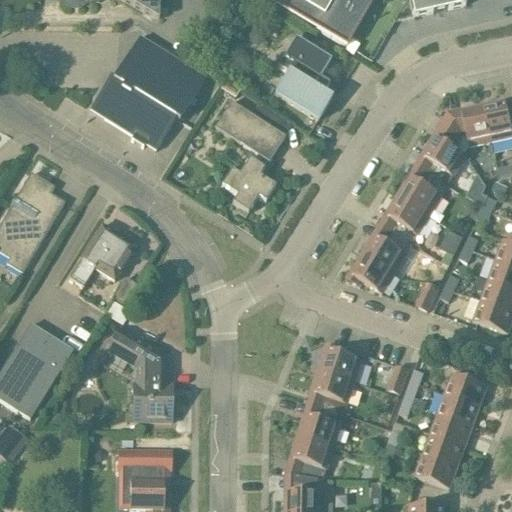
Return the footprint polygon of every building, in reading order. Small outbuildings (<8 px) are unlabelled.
[(0,0),(0,4),(7,0),(63,0),(64,1),(65,2),(66,3),(67,4),(68,5),(69,6),(72,7),(74,8),(76,8),(78,8),(79,7),(82,6),(83,5),(85,3),(86,2),(91,5),(100,0),(107,0),(110,1),(110,0),(119,0),(158,23),(158,22),(158,0),(0,0)] [(292,0),(324,18),(334,0),(292,0)] [(408,0),(413,19),(465,8),(463,0),(408,0)] [(90,112),(133,139),(155,153),(175,122),(179,124),(205,81),(139,40),(113,82),(110,80),(90,112)] [(295,41),(284,60),(277,70),(287,76),(275,97),(318,123),(332,101),(323,96),(329,87),(320,81),(331,63),(295,41)] [(511,113),(509,114),(506,102),(483,107),(492,144),(511,139),(511,113)] [(231,105),(214,130),(255,157),(251,164),(249,162),(238,178),(231,173),(221,189),(236,199),(232,206),(247,216),(257,201),(265,205),(275,190),(259,180),(264,172),(256,167),(260,160),(269,166),(285,140),(231,105)] [(492,144),(483,107),(448,114),(444,121),(460,143),(464,137),(467,137),(470,149),(492,144)] [(447,189),(453,179),(454,179),(466,159),(455,152),(433,139),(421,159),(432,166),(426,176),(447,189)] [(501,178),(511,176),(511,167),(499,170),(501,178)] [(0,226),(0,256),(9,262),(6,267),(22,276),(64,205),(50,197),(54,190),(31,176),(15,202),(20,205),(17,210),(12,207),(0,226)] [(447,189),(426,176),(420,186),(409,179),(397,198),(430,218),(442,199),(441,199),(447,189)] [(492,193),(504,198),(508,190),(496,185),(492,193)] [(430,218),(397,198),(385,218),(396,224),(390,234),(412,248),(418,238),(430,218)] [(489,200),(484,211),(483,212),(491,215),(497,204),(489,200)] [(484,211),(481,209),(477,207),(471,220),(478,223),(483,212),(484,211)] [(483,212),(478,223),(486,227),(491,215),(483,212)] [(69,281),(83,290),(94,272),(114,284),(132,255),(134,256),(138,249),(121,238),(120,241),(110,234),(108,237),(99,231),(80,262),(80,263),(69,281)] [(412,248),(390,234),(384,244),(373,238),(361,257),(394,277),(406,258),(405,258),(412,248)] [(465,251),(472,255),(478,243),(470,239),(465,251)] [(496,263),(511,268),(511,246),(503,243),(496,263)] [(467,266),(472,255),(465,251),(459,262),(467,266)] [(394,277),(361,257),(349,277),(382,297),(394,277)] [(489,283),(511,291),(511,268),(496,263),(489,283)] [(454,294),(459,282),(451,279),(446,290),(454,294)] [(112,301),(124,308),(136,288),(125,281),(112,301)] [(481,304),(511,314),(511,291),(489,283),(481,304)] [(416,309),(427,314),(439,291),(427,286),(416,309)] [(454,294),(446,290),(440,301),(448,305),(454,294)] [(511,326),(511,314),(481,304),(473,325),(508,337),(511,326)] [(30,327),(0,374),(0,404),(29,422),(73,354),(30,327)] [(107,353),(135,369),(135,388),(133,388),(133,425),(171,425),(171,388),(167,388),(167,360),(120,332),(107,353)] [(355,385),(361,363),(325,352),(318,373),(355,385)] [(400,397),(409,373),(397,369),(388,393),(400,397)] [(355,385),(318,373),(311,395),(323,399),(320,410),(344,418),(347,407),(348,407),(355,385)] [(411,385),(419,388),(423,376),(415,373),(411,385)] [(445,398),(480,410),(487,390),(453,377),(445,398)] [(411,408),(416,396),(408,393),(403,405),(411,408)] [(438,418),(472,431),(480,410),(445,398),(438,418)] [(411,408),(403,405),(399,417),(407,420),(411,408)] [(344,418),(320,410),(318,418),(305,414),(297,439),(334,451),(341,429),(340,429),(344,418)] [(430,438),(465,451),(472,431),(438,418),(430,438)] [(8,426),(0,435),(0,459),(9,466),(28,442),(8,426)] [(393,434),(388,446),(397,449),(401,437),(393,434)] [(423,459),(458,471),(465,451),(430,438),(423,459)] [(334,451),(297,439),(292,457),(304,461),(298,479),(324,483),(327,472),(334,451)] [(397,449),(388,446),(384,458),(392,461),(397,449)] [(129,511),(163,511),(164,474),(171,475),(171,455),(135,454),(135,485),(129,485),(129,511)] [(458,471),(423,459),(415,479),(450,492),(458,471)] [(324,483),(298,479),(298,494),(285,494),(284,511),(323,511),(323,496),(324,492),(335,491),(335,485),(332,485),(324,483)]
